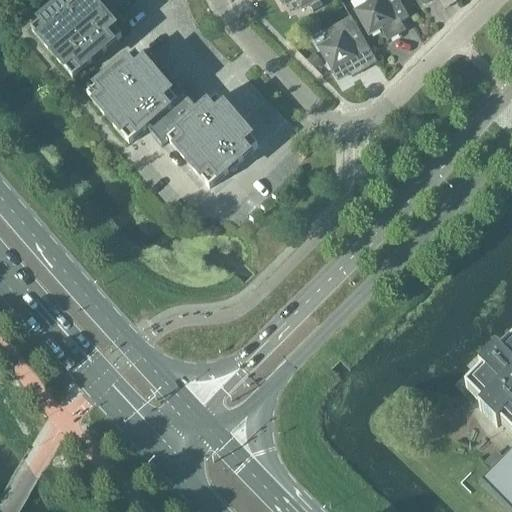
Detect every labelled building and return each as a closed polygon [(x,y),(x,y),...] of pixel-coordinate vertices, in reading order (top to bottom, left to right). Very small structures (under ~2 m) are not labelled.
[(68,0),(32,31),(53,56),(101,14),(89,0),(68,0)] [(279,0),(282,5),(290,0),(295,0),(302,10),(309,6),(310,5),(319,0),(279,0)] [(310,5),(309,6),(313,13),(323,7),(319,0),(310,5)] [(365,0),(368,5),(355,12),(369,37),(382,30),(389,42),(401,35),(398,30),(403,28),(400,23),(408,19),(397,0),(365,0)] [(101,14),(53,56),(74,80),(122,38),(101,14)] [(319,49),(337,82),(350,75),(352,78),(377,64),(351,19),(327,32),(332,41),(319,49)] [(109,121),(157,79),(136,55),(88,97),(109,121)] [(314,55),(308,61),(316,70),(323,64),(314,55)] [(157,79),(109,121),(129,145),(178,104),(157,79)] [(178,104),(147,130),(162,148),(169,142),(176,150),(189,166),(238,124),(225,109),(217,100),(208,108),(199,115),(184,97),(177,103),(178,104)] [(238,124),(189,166),(210,190),(258,148),(238,124)] [(509,511),(511,511),(511,345),(466,391),(483,407),(480,411),(497,429),(501,425),(511,436),(511,454),(482,485),(509,511)]
